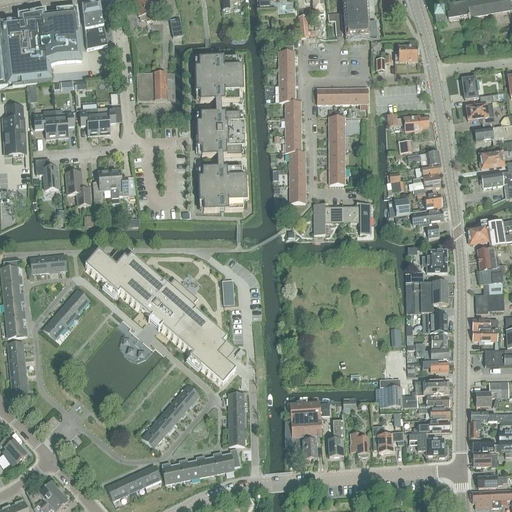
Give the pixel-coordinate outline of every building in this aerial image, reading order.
[(137,10),(138,18),(140,18),(141,22),(146,21),(146,23),(156,21),(154,15),(158,14),(154,0),(141,0),(137,1),(139,10),(137,10)] [(221,0),(222,12),(230,11),(229,0),(221,0)] [(258,0),(259,8),(269,7),(268,0),(258,0)] [(311,0),(312,6),(313,13),(323,12),(322,0),(311,0)] [(342,0),(345,41),(377,39),(376,23),(368,23),(366,0),(342,0)] [(448,16),(449,22),(469,19),(469,21),(471,21),(471,19),(511,11),(509,0),(483,0),(449,6),(450,16),(448,16)] [(82,8),(86,52),(107,48),(99,5),(82,8)] [(1,24),(0,24),(0,89),(26,87),(42,85),(51,84),(50,71),(50,67),(81,64),(76,11),(74,11),(75,12),(72,12),(70,12),(63,13),(61,13),(58,14),(58,13),(56,13),(57,16),(45,17),(45,12),(18,17),(18,23),(1,25),(1,24)] [(328,24),(335,24),(336,38),(343,37),(341,16),(328,17),(328,24)] [(307,17),(298,17),(300,40),(308,39),(307,17)] [(446,17),(437,17),(437,26),(446,25),(446,17)] [(183,38),(180,20),(170,22),(173,40),(183,38)] [(370,44),(371,53),(379,52),(378,43),(370,44)] [(394,57),(395,64),(417,64),(417,57),(419,57),(419,50),(417,50),(417,48),(398,49),(398,57),(394,57)] [(294,54),(278,54),(279,70),(294,70),(294,54)] [(238,69),(238,60),(198,61),(198,70),(194,70),(195,95),(199,95),(200,104),(215,103),(215,115),(221,115),(221,103),(239,103),(239,94),(243,94),(242,68),(238,69)] [(279,70),(279,87),(294,87),(294,70),(279,70)] [(136,75),(137,103),(167,103),(166,75),(136,75)] [(462,82),(465,102),(477,100),(474,80),(462,82)] [(279,105),(285,105),(285,104),(295,104),(294,87),(279,87),(279,105)] [(368,90),(351,91),(351,106),(368,106),(368,90)] [(334,106),(334,91),(317,91),(317,107),(334,106)] [(351,91),(334,91),(334,106),(351,106),(351,91)] [(498,96),(479,99),(480,106),(499,103),(498,96)] [(285,104),(285,105),(285,121),(301,121),(300,104),(295,104),(285,104)] [(466,110),(468,122),(481,120),(482,126),(495,125),(492,106),(466,110)] [(4,133),(5,157),(25,156),(23,121),(22,108),(6,109),(7,122),(8,133),(4,133)] [(114,109),(97,111),(99,137),(110,136),(109,127),(116,126),(114,109)] [(97,111),(79,112),(81,129),(87,129),(87,138),(99,137),(97,111)] [(62,112),(55,113),(57,140),(68,140),(68,130),(74,130),(73,114),(62,115),(62,112)] [(39,132),(45,132),(46,141),(57,140),(55,113),(43,114),(43,117),(37,117),(39,132)] [(200,116),(200,121),(200,125),(196,125),(197,150),(201,150),(201,159),(217,158),(222,158),(241,158),(241,149),(245,149),(244,123),(240,123),(240,115),(221,115),(215,115),(200,116)] [(404,126),(405,135),(421,133),(420,130),(428,130),(427,121),(419,121),(419,118),(403,120),(396,121),(396,116),(387,117),(388,129),(397,128),(397,127),(404,126)] [(328,119),(328,136),(344,136),(343,119),(328,119)] [(285,121),(285,138),(301,138),(301,121),(285,121)] [(502,129),(474,133),(476,144),(502,140),(503,139),(502,129)] [(328,136),(328,153),(344,153),(344,136),(328,136)] [(285,155),(289,155),(289,154),(301,154),(301,138),(285,138),(285,155)] [(410,144),(398,145),(399,156),(412,155),(410,144)] [(328,153),(329,170),(344,170),(344,153),(328,153)] [(480,165),(479,166),(480,169),(481,170),(481,171),(504,168),(502,153),(479,156),(480,165)] [(289,155),(289,171),(305,171),(305,154),(301,154),(289,154),(289,155)] [(408,165),(419,163),(419,161),(420,161),(420,162),(426,162),(427,169),(440,167),(438,154),(407,158),(408,165)] [(242,178),(241,170),(223,170),(222,158),(217,158),(217,170),(202,171),(202,180),(198,180),(199,205),(203,205),(203,214),(243,213),(242,204),(247,204),(246,178),(242,178)] [(35,162),(36,177),(43,177),(45,192),(58,191),(57,169),(50,170),(49,161),(35,162)] [(415,171),(416,179),(442,176),(440,167),(415,171)] [(344,170),(329,170),(329,187),(345,187),(344,170)] [(289,171),(290,188),(305,188),(305,171),(289,171)] [(110,192),(109,172),(98,173),(98,185),(92,185),(94,202),(100,202),(100,193),(110,192)] [(109,172),(110,192),(111,201),(117,201),(119,198),(129,198),(127,183),(121,183),(120,172),(109,172)] [(483,190),(503,187),(503,181),(505,181),(508,202),(511,201),(511,172),(481,178),(483,190)] [(65,176),(67,197),(76,196),(77,208),(90,208),(89,191),(82,192),(81,175),(65,176)] [(399,175),(389,176),(390,185),(391,185),(400,184),(399,175)] [(425,196),(424,192),(440,190),(438,178),(413,182),(414,186),(413,186),(415,197),(425,196)] [(400,184),(391,185),(392,195),(401,194),(400,184)] [(305,188),(290,188),(290,205),(305,205),(305,188)] [(417,203),(424,201),(426,212),(442,209),(441,208),(443,208),(442,202),(440,202),(440,197),(432,198),(432,197),(424,198),(424,196),(417,197),(417,203)] [(407,201),(394,203),(396,218),(410,216),(407,201)] [(360,209),(342,209),(342,225),(360,225),(360,236),(359,236),(359,237),(371,237),(371,236),(370,236),(370,207),(371,207),(371,206),(359,206),(359,207),(360,207),(360,209)] [(342,225),(342,209),(324,209),(324,207),(325,207),(313,207),(314,207),(314,237),(313,237),(313,238),(325,237),(324,237),(324,226),(342,225)] [(411,217),(413,227),(421,226),(421,228),(422,228),(426,228),(428,240),(439,239),(437,228),(435,228),(434,224),(443,223),(442,212),(411,217)] [(511,243),(511,236),(504,237),(502,223),(487,226),(486,223),(481,224),(481,228),(468,231),(467,232),(469,245),(471,246),(489,243),(490,249),(506,247),(505,244),(511,243)] [(483,286),(483,297),(475,297),(476,316),(488,316),(488,314),(504,313),(502,275),(504,275),(504,267),(499,268),(497,259),(495,259),(493,250),(477,253),(480,273),(481,273),(483,286)] [(98,253),(84,269),(117,297),(119,294),(151,321),(152,320),(161,328),(160,329),(192,356),(189,359),(222,387),(235,372),(224,363),(235,350),(225,341),(226,340),(194,313),(195,312),(191,308),(197,300),(174,280),(167,288),(163,284),(162,285),(130,258),(126,262),(116,253),(108,262),(98,253)] [(447,265),(447,263),(447,262),(446,253),(426,253),(427,276),(447,275),(447,266),(447,265)] [(65,257),(47,259),(49,274),(66,273),(65,257)] [(49,274),(47,259),(30,261),(31,276),(49,274)] [(20,262),(3,264),(4,270),(18,268),(18,269),(21,269),(20,262)] [(198,283),(207,291),(218,278),(203,266),(189,282),(195,287),(198,283)] [(18,268),(4,270),(1,270),(2,288),(20,287),(22,286),(22,282),(19,282),(18,269),(18,268)] [(411,275),(411,284),(423,284),(423,275),(411,275)] [(233,282),(222,283),(223,308),(234,307),(233,282)] [(420,285),(421,316),(433,316),(433,308),(447,307),(447,285),(420,285)] [(20,287),(2,288),(4,306),(22,304),(24,304),(24,299),(21,300),(20,287)] [(77,292),(66,305),(78,316),(89,302),(77,292)] [(22,304),(4,306),(6,323),(23,321),(26,321),(25,317),(23,317),(22,304)] [(66,305),(54,319),(66,329),(78,316),(66,305)] [(446,316),(423,317),(423,335),(447,334),(446,316)] [(66,329),(54,319),(43,332),(54,342),(66,329)] [(23,321),(6,323),(7,341),(25,339),(28,338),(27,334),(24,334),(23,321)] [(472,322),(472,333),(490,333),(489,330),(497,330),(497,322),(472,322)] [(472,344),(495,343),(497,343),(497,333),(490,333),(472,333),(472,344)] [(437,338),(431,338),(431,352),(447,351),(447,337),(437,338)] [(7,346),(9,363),(24,362),(23,344),(7,346)] [(511,368),(511,350),(507,351),(507,352),(498,352),(495,352),(484,353),(485,368),(492,368),(511,368)] [(425,353),(416,353),(416,359),(424,359),(424,361),(431,360),(431,363),(448,362),(447,352),(425,353)] [(9,363),(10,381),(26,379),(24,362),(9,363)] [(448,374),(448,364),(422,365),(422,371),(430,371),(430,374),(435,374),(435,375),(448,374)] [(26,379),(10,381),(12,398),(27,397),(26,379)] [(400,382),(380,383),(380,390),(386,389),(387,410),(402,409),(401,389),(400,389),(400,382)] [(416,395),(412,395),(412,399),(416,399),(416,398),(448,397),(448,383),(415,385),(416,395)] [(508,400),(508,385),(489,385),(489,395),(476,395),(476,409),(490,409),(490,400),(508,400)] [(187,387),(176,401),(188,411),(199,398),(187,387)] [(228,396),(228,413),(244,413),(244,396),(228,396)] [(418,410),(429,410),(449,409),(448,399),(426,400),(426,407),(416,407),(417,410),(418,410)] [(321,438),(320,421),(320,417),(319,400),(316,400),(316,403),(303,404),(303,403),(296,403),(296,405),(289,406),(290,423),(285,424),(285,449),(302,448),(302,440),(316,439),(321,438)] [(176,401),(164,414),(176,424),(188,411),(176,401)] [(429,410),(418,410),(418,415),(430,415),(430,422),(449,421),(449,411),(430,412),(429,410)] [(228,413),(229,431),(244,431),(244,413),(228,413)] [(164,414),(153,427),(165,437),(176,424),(164,414)] [(470,414),(470,424),(488,424),(488,425),(511,424),(511,416),(497,417),(497,418),(488,418),(488,414),(470,414)] [(344,458),(343,443),(345,443),(344,422),(332,423),(333,442),(328,443),(329,459),(340,459),(340,458),(344,458)] [(418,427),(418,430),(419,435),(449,434),(449,424),(428,425),(418,427)] [(469,441),(481,441),(481,425),(469,425),(469,441)] [(165,437),(153,427),(141,440),(153,451),(165,437)] [(505,454),(511,454),(511,445),(511,427),(499,428),(499,434),(498,434),(498,447),(493,447),(493,443),(472,444),(472,455),(505,454)] [(391,438),(385,438),(384,428),(377,428),(378,438),(372,439),(373,453),(378,453),(378,455),(392,454),(391,438)] [(244,431),(229,431),(229,449),(245,448),(244,431)] [(350,436),(351,447),(350,447),(351,455),(357,454),(357,457),(361,456),(361,458),(362,459),(366,459),(368,458),(367,456),(368,456),(367,440),(359,441),(359,435),(350,436)] [(426,458),(438,457),(438,459),(445,459),(447,458),(447,449),(444,449),(444,440),(426,441),(426,435),(419,435),(413,435),(409,436),(409,442),(417,442),(417,453),(426,453),(426,458)] [(9,438),(0,445),(5,450),(4,451),(5,452),(2,455),(11,469),(16,465),(17,466),(27,457),(14,443),(13,443),(9,438)] [(303,462),(317,461),(316,439),(302,440),(302,448),(303,462)] [(234,452),(230,452),(230,455),(233,469),(234,469),(240,468),(237,454),(235,454),(234,452)] [(217,455),(213,456),(213,459),(217,476),(234,472),(234,469),(233,469),(230,455),(218,458),(217,455)] [(496,456),(491,456),(472,457),(473,469),(491,468),(491,470),(497,470),(496,456)] [(196,459),(196,462),(200,479),(217,476),(213,459),(200,461),(200,459),(196,459)] [(179,463),(179,466),(183,483),(200,479),(196,462),(183,465),(183,462),(179,463)] [(183,483),(179,466),(166,468),(165,466),(161,467),(165,486),(183,483)] [(154,467),(138,475),(145,489),(161,482),(154,467)] [(138,475),(122,482),(129,496),(145,489),(138,475)] [(507,485),(507,479),(478,480),(478,491),(498,491),(498,488),(502,488),(502,486),(507,485)] [(129,496),(122,482),(106,489),(112,503),(129,496)] [(37,506),(41,510),(59,494),(50,484),(38,495),(44,502),(42,504),(41,502),(37,506)] [(472,506),(473,505),(475,505),(475,511),(492,510),(501,510),(500,503),(511,502),(511,511),(511,492),(506,493),(472,494),(472,506)] [(59,494),(41,510),(42,511),(48,511),(49,511),(48,510),(50,508),(53,511),(59,511),(68,504),(59,494)] [(11,508),(12,511),(26,511),(23,503),(23,504),(22,502),(14,505),(15,505),(15,506),(11,508)]
